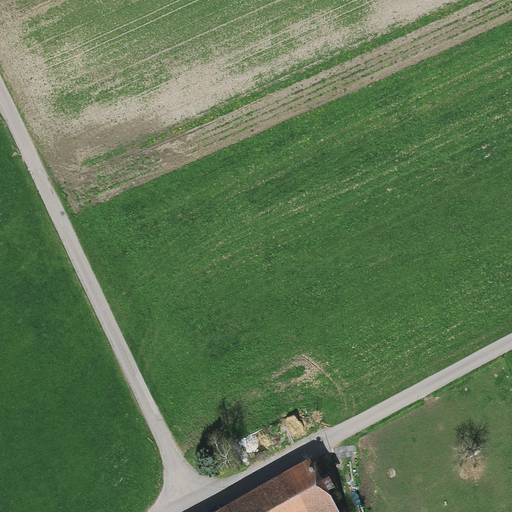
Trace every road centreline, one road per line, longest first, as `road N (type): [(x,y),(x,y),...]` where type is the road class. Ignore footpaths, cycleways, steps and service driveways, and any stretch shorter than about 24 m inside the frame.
road 1 (track): [(0,87),(194,502)]
road 2 (unclassified): [(194,502),(511,339)]
